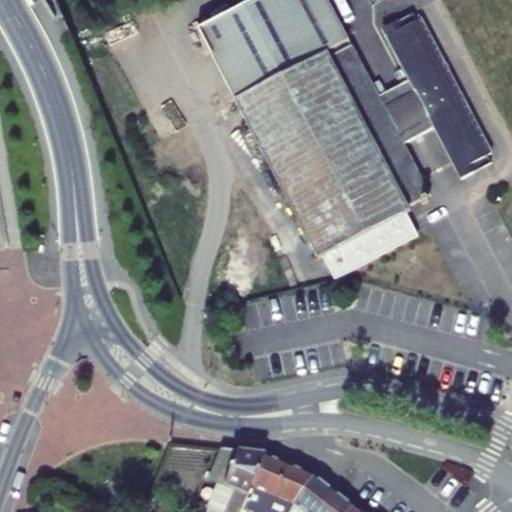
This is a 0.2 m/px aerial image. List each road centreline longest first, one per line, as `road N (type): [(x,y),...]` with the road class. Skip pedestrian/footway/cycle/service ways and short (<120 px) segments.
road 1 (tertiary): [(85,328),(137,392),(186,416),(349,422),(472,454),(511,478)]
road 2 (tertiary): [(511,431),(356,391),(253,407),(200,399),(157,373),(109,316)]
road 3 (secondary): [(2,0),(56,106),(85,288)]
road 4 (secondary): [(85,328),(48,369),(0,492)]
